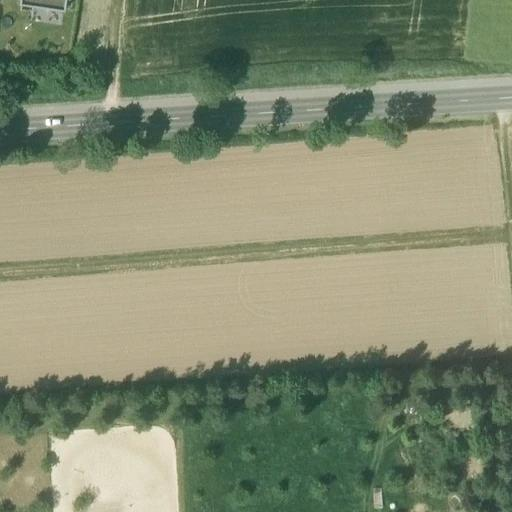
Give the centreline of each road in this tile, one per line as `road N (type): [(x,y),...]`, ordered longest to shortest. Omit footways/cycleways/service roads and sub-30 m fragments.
road 1 (secondary): [(0,131),(511,99)]
road 2 (track): [(511,230),(503,100)]
road 3 (track): [(121,0),(105,124)]
